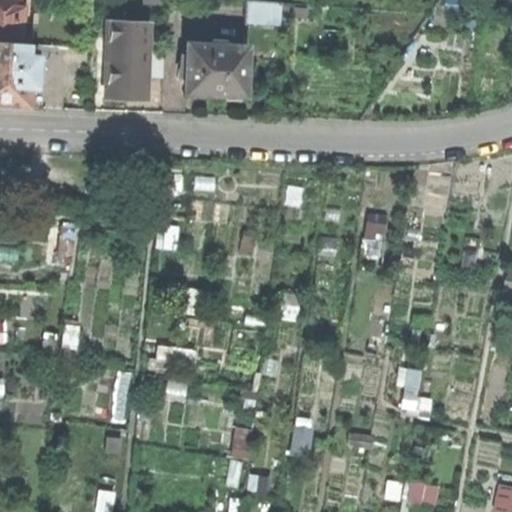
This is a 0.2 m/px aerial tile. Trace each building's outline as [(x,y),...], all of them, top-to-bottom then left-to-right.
[(0,0),(0,43),(16,45),(18,23),(25,24),(26,0),(0,0)] [(256,25),(258,2),(245,1),(243,24),(256,25)] [(258,2),(256,25),(278,26),(280,4),(258,2)] [(107,22),(104,92),(123,92),(145,93),(147,24),(107,22)] [(0,43),(0,108),(35,110),(37,69),(30,69),(30,60),(30,58),(21,57),(22,45),(16,45),(0,43)] [(31,46),(22,45),(21,57),(30,58),(30,60),(43,61),(44,46),(31,46)] [(187,47),(184,94),(203,95),(222,96),(222,94),(242,95),(244,50),(187,47)] [(407,502),(435,507),(439,485),(411,479),(407,502)] [(496,511),(501,511),(511,511),(511,487),(502,486),(496,511)]
